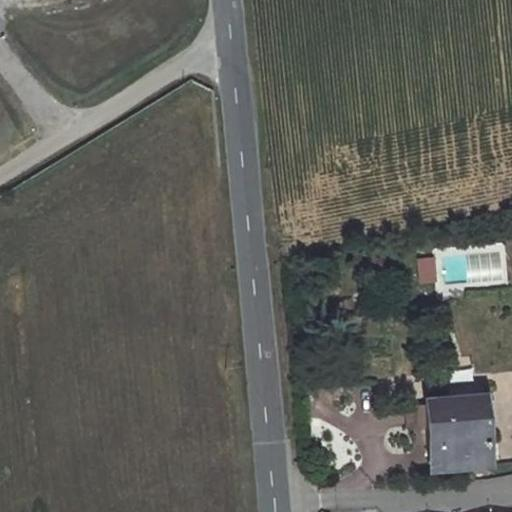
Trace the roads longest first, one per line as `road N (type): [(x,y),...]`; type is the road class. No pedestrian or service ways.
road 1 (tertiary): [(267,511),(226,41)]
road 2 (residential): [(226,41),(0,180)]
road 3 (unknown): [(266,502),(511,488)]
